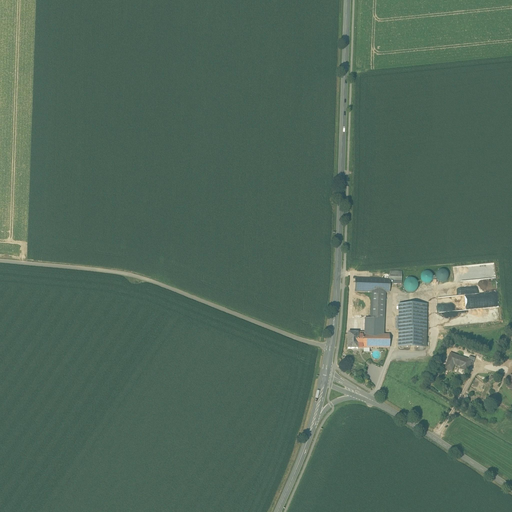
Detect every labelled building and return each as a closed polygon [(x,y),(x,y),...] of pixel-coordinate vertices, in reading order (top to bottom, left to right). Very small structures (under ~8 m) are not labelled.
[(448,278),(449,276),(448,273),(447,271),(445,270),(443,270),(440,270),(438,272),(437,274),(436,276),(437,278),(438,280),(440,282),(443,282),(445,282),(447,280),(448,278)] [(402,272),(390,271),(390,279),(389,283),(402,284),(402,272)] [(433,280),(433,277),(433,275),(432,273),(430,272),(427,271),(425,272),(423,273),(421,275),(421,278),(421,280),(423,282),(425,283),(427,284),(430,283),(432,282),(433,280)] [(390,279),(356,277),(355,291),(370,292),(372,292),(385,292),(389,293),(389,283),(390,279)] [(418,288),(419,285),(418,282),(416,280),(414,278),(411,278),(408,278),(406,280),(404,282),(404,285),(404,288),(406,290),(408,292),(411,292),(414,292),(416,290),(418,288)] [(385,292),(372,292),(371,318),(384,319),(385,292)] [(427,305),(400,304),(399,346),(426,347),(427,305)] [(371,318),(365,318),(364,333),(364,334),(370,334),(370,324),(384,325),(384,319),(371,318)] [(359,333),(348,333),(348,348),(358,349),(358,347),(363,347),(363,334),(359,334),(359,333)] [(389,335),(370,334),(364,334),(363,334),(363,347),(389,348),(389,335)] [(468,360),(457,356),(450,353),(447,362),(448,362),(446,366),(453,369),(454,364),(462,367),(462,369),(466,371),(467,369),(468,366),(472,368),(474,362),(468,360)]
